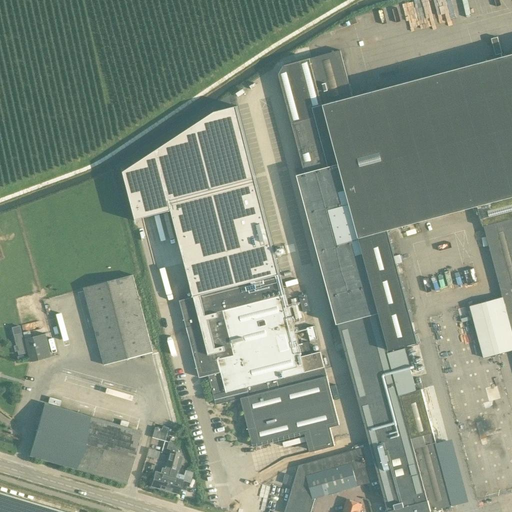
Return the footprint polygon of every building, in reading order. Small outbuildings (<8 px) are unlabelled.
[(338,324),(353,382),(370,446),(379,479),(387,511),(427,511),(452,505),(421,389),(416,391),(405,348),(388,352),(386,346),(417,337),(388,230),(478,206),(511,196),(511,53),(353,96),(340,50),(277,67),(305,173),(297,175),(337,324),(338,324)] [(250,157),(178,176),(202,278),(206,292),(187,298),(216,407),(236,401),(250,448),(311,435),(314,446),(336,441),(334,430),(343,429),(323,353),(302,360),(250,157)] [(511,196),(478,206),(502,297),(470,306),(473,319),(462,322),(459,310),(428,317),(476,499),(511,489),(511,413),(496,354),(511,350),(511,196)] [(83,287),(104,365),(153,352),(133,274),(83,287)] [(306,294),(299,296),(303,312),(310,310),(306,294)] [(307,328),(311,341),(317,339),(314,326),(307,328)] [(14,346),(15,352),(17,351),(18,355),(26,353),(21,334),(13,336),(16,345),(14,346)] [(24,339),(29,362),(50,357),(44,334),(24,339)] [(44,403),(29,456),(126,483),(141,431),(44,403)] [(168,428),(163,427),(162,429),(155,427),(152,438),(165,441),(168,428)] [(149,480),(149,482),(150,484),(151,484),(151,486),(164,490),(168,476),(170,471),(171,468),(175,452),(177,444),(173,443),(171,442),(169,449),(169,450),(165,467),(166,467),(166,469),(162,469),(161,474),(155,472),(153,478),(151,478),(150,479),(149,480)] [(370,446),(334,456),(299,465),(284,511),(310,511),(314,498),(357,487),(357,486),(371,482),(379,479),(370,446)] [(168,476),(164,490),(178,494),(182,480),(175,478),(176,473),(177,470),(179,471),(183,456),(181,455),(181,454),(175,452),(171,468),(170,471),(168,476)] [(0,511),(65,511),(39,504),(0,492),(0,511)] [(359,511),(362,504),(347,500),(343,511),(359,511)]
